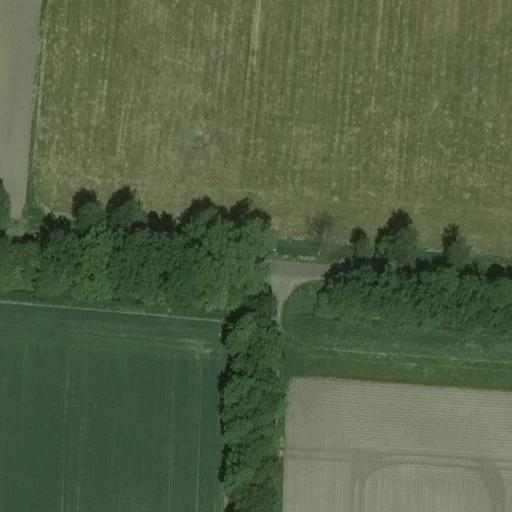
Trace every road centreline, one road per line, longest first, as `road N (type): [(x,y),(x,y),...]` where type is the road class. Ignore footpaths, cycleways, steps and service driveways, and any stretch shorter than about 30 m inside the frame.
road 1 (unclassified): [(276,268),(0,244)]
road 2 (unclassified): [(276,268),(269,511)]
road 3 (unclassified): [(511,288),(276,268)]
